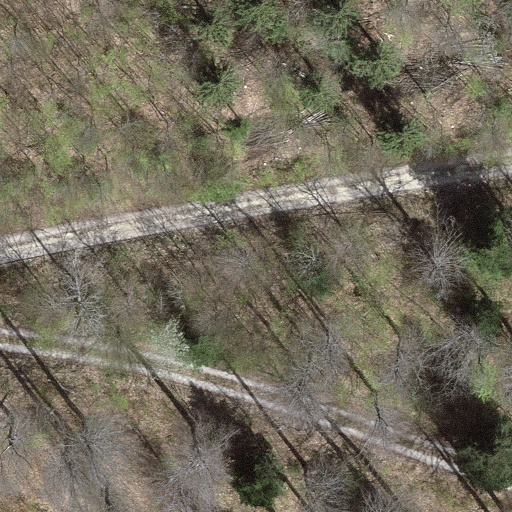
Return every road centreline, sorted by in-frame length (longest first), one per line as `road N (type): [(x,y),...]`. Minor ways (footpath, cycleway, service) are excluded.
road 1 (track): [(511,489),(143,387),(0,365)]
road 2 (unclassified): [(0,261),(511,164)]
